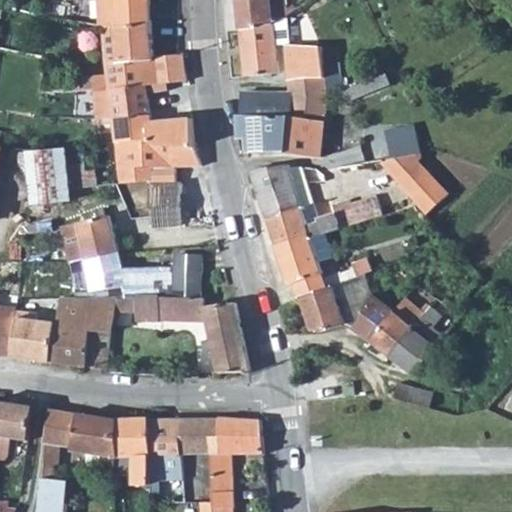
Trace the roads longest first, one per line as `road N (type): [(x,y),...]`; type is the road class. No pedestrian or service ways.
road 1 (tertiary): [(285,392),(225,163),(206,0)]
road 2 (residential): [(285,392),(118,395),(0,384)]
road 3 (unknown): [(292,467),(511,451)]
road 4 (tertiary): [(297,511),(285,392)]
